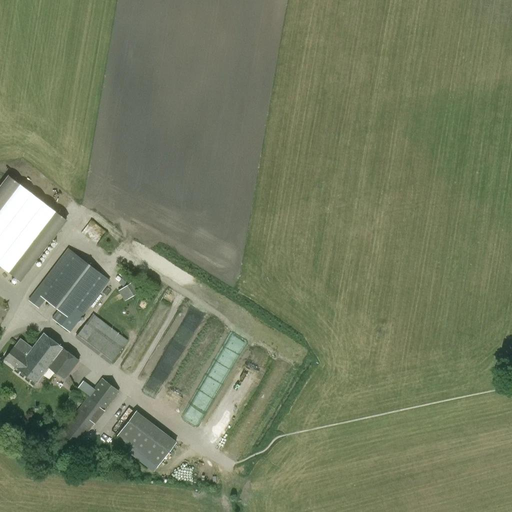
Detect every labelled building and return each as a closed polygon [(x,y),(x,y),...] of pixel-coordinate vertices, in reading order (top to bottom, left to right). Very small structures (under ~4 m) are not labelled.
[(0,265),(19,280),(65,220),(9,176),(0,187),(0,265)] [(98,242),(105,231),(89,222),(83,232),(98,242)] [(70,333),(109,280),(68,249),(35,293),(58,311),(52,319),(70,333)] [(118,290),(124,301),(143,290),(136,279),(118,290)] [(110,364),(128,341),(93,314),(75,338),(110,364)] [(36,383),(48,367),(64,379),(79,360),(43,334),(25,359),(22,357),(27,351),(17,343),(14,347),(13,347),(4,359),(36,383)] [(77,446),(119,391),(101,378),(60,433),(77,446)] [(64,403),(71,408),(77,401),(70,395),(64,403)] [(125,451),(154,471),(176,439),(134,410),(115,436),(129,445),(125,451)]
